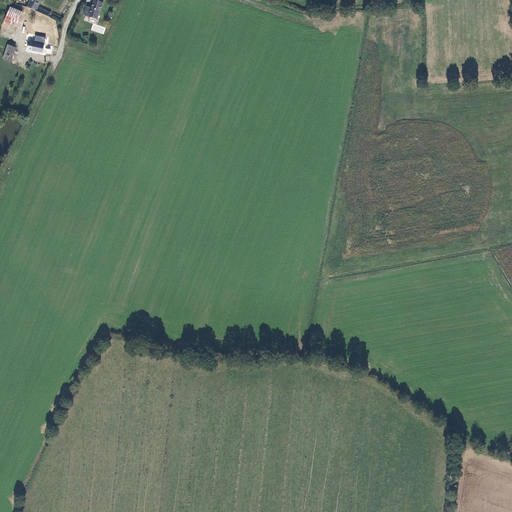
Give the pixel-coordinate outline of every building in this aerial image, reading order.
[(30,0),(26,9),(49,18),(50,14),(37,8),(40,0),(30,0)] [(102,2),(101,2),(102,0),(93,0),(91,7),(86,5),(82,14),(96,19),(102,2)] [(9,7),(3,21),(14,27),(21,12),(9,7)] [(10,44),(8,43),(3,58),(10,60),(15,47),(14,46),(15,43),(11,41),(10,44)] [(41,53),(41,52),(43,44),(29,41),(27,50),(41,53)]
